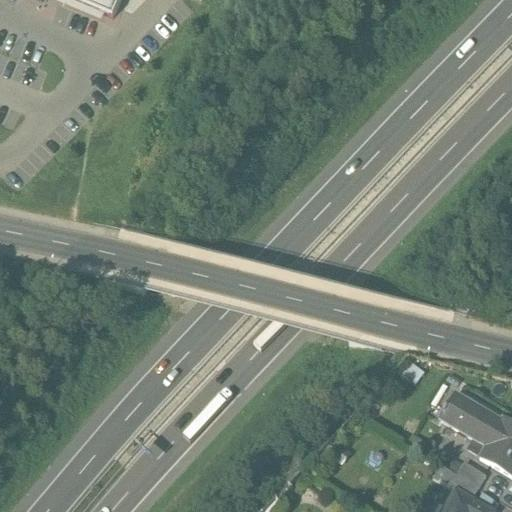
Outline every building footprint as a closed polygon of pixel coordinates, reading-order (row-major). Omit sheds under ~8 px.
[(37,0),(44,3),(44,0),(59,0),(113,22),(122,0),(37,0)] [(502,425),(456,397),(447,411),(446,410),(442,415),(444,416),(440,423),(490,452),(483,463),(511,480),(511,426),(504,422),(502,425)] [(486,480),(465,467),(458,479),(479,492),(486,480)] [(457,495),(472,504),(479,492),(458,479),(442,470),(435,482),(457,495)] [(457,495),(446,511),(483,511),(471,505),(472,504),(457,495)]
